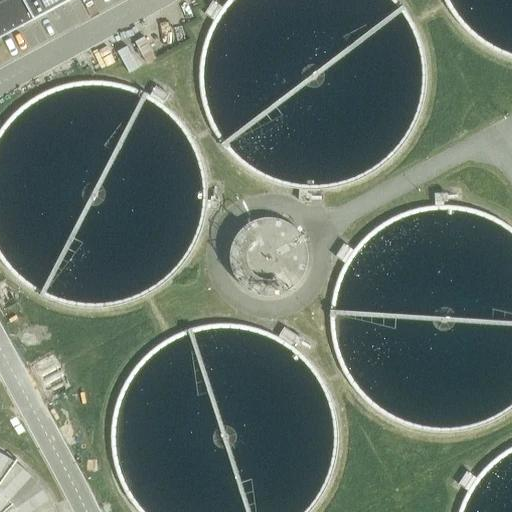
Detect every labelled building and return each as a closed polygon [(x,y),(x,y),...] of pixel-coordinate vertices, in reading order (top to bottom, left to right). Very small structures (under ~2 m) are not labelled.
[(0,0),(0,38),(70,0),(0,0)] [(229,148),(257,171),(285,182),(313,186),(347,180),(375,167),(397,148),(414,122),(424,93),(424,59),(415,28),(400,3),(396,0),(229,0),(212,25),(203,52),(202,88),(212,121),(229,148)] [(511,0),(448,0),(464,23),(492,45),(511,53),(511,0)] [(0,253),(9,267),(37,290),(64,301),(93,304),(127,299),(155,286),(177,267),(194,241),(203,211),(204,177),(195,147),(179,122),(159,102),(136,90),(103,81),(72,83),(39,94),(11,117),(0,132),(0,253)] [(359,389),(387,412),(415,423),(443,426),(477,421),(505,408),(511,401),(511,227),(509,224),(487,212),(454,203),(422,205),(389,216),(361,239),(342,266),(333,293),(332,329),(342,362),(359,389)] [(139,508),(144,511),(301,511),(307,507),(324,481),(333,452),(334,418),(325,388),(309,362),(289,343),(266,330),(233,322),(202,324),(169,335),(141,357),(122,384),(113,412),(112,447),(121,481),(139,508)] [(511,511),(511,444),(511,445),(483,467),(464,494),(458,511),(511,511)] [(0,511),(56,511),(48,495),(34,476),(13,458),(0,451),(0,511)]
